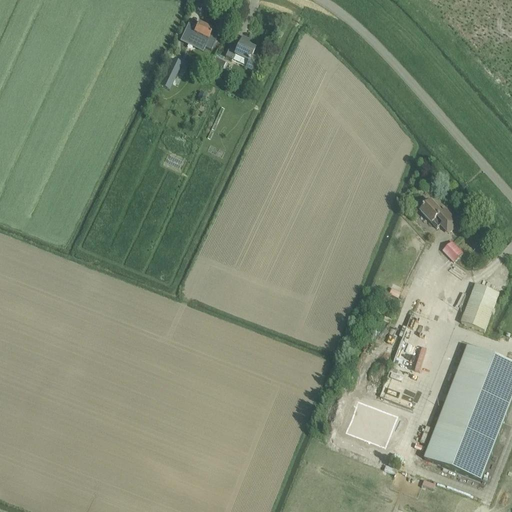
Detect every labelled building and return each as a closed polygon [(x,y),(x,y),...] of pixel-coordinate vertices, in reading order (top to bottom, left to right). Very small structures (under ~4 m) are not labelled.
[(208,41),(213,31),(198,24),(194,35),(203,39),(199,46),(204,49),(208,41)] [(254,73),(259,61),(252,58),(255,51),(240,44),(239,48),(232,44),(226,58),(232,61),(234,57),(248,63),(245,69),(254,73)] [(215,60),(210,71),(219,75),(224,64),(215,60)] [(169,68),(160,87),(169,92),(178,72),(169,68)] [(200,93),(198,99),(204,102),(206,96),(200,93)] [(420,213),(437,231),(442,226),(450,234),(459,225),(445,211),(442,214),(431,203),(429,201),(427,201),(423,205),(423,206),(425,209),(420,213)] [(462,257),(451,244),(444,251),(455,264),(462,257)] [(484,334),(499,295),(476,286),(461,325),(484,334)] [(393,291),(390,296),(398,300),(401,295),(393,291)] [(486,482),(511,412),(511,362),(501,359),(471,348),(430,461),(459,472),(486,482)]
